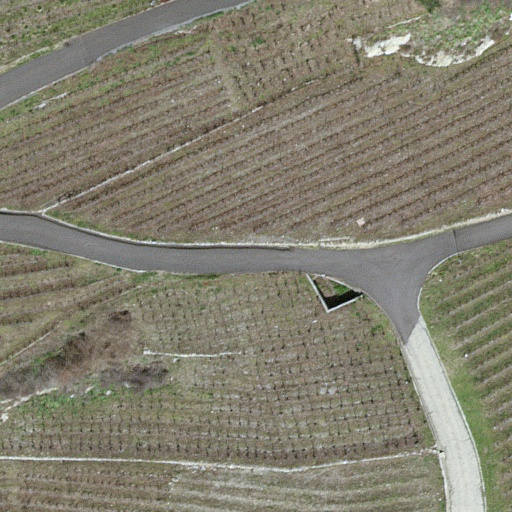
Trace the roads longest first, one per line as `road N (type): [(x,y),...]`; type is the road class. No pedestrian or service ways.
road 1 (unclassified): [(384,262),(163,257),(0,226)]
road 2 (unclassified): [(464,511),(455,441),(384,262)]
road 3 (unclassified): [(0,90),(208,0)]
road 4 (unclassified): [(384,262),(511,224)]
